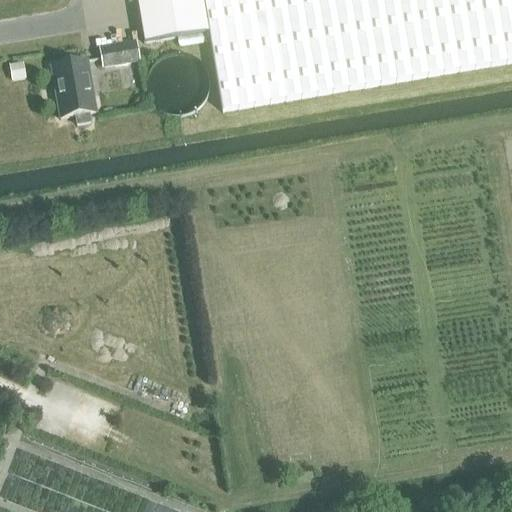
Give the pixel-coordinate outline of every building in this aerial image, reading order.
[(136,0),(144,46),(207,35),(208,35),(202,0),(136,0)] [(511,0),(202,0),(208,35),(222,114),(511,64),(511,0)] [(136,44),(98,50),(101,71),(140,65),(136,44)] [(88,117),(95,115),(86,64),(51,70),(54,89),(56,88),(58,99),(56,99),(60,122),(75,119),(76,128),(90,126),(88,117)] [(21,66),(8,68),(11,83),(24,81),(21,66)] [(129,80),(132,95),(145,93),(143,78),(129,80)]
